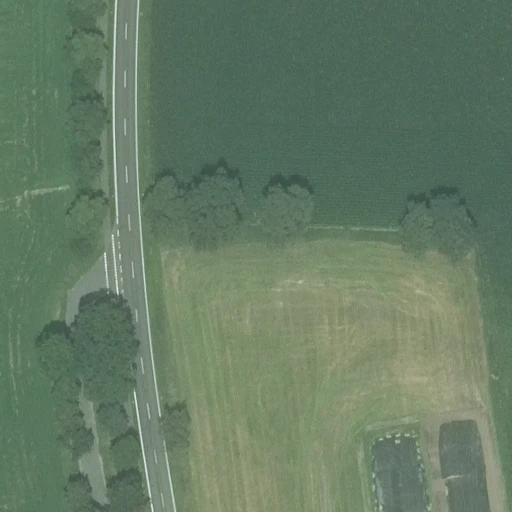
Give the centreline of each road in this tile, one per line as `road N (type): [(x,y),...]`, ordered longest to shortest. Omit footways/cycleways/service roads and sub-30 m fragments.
road 1 (unclassified): [(98,511),(76,386),(75,318),(98,277),(129,262)]
road 2 (tertiary): [(129,262),(125,0)]
road 3 (tertiary): [(161,511),(129,262)]
